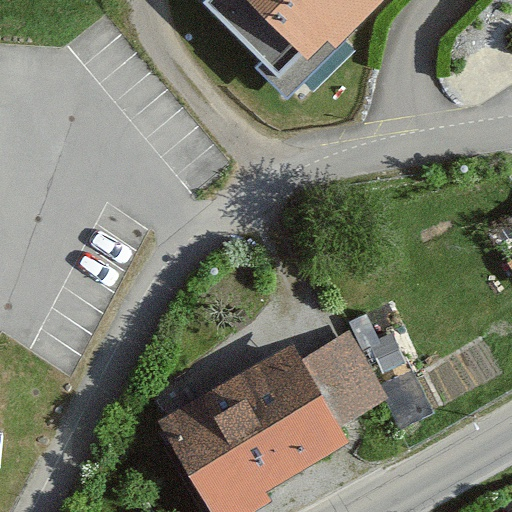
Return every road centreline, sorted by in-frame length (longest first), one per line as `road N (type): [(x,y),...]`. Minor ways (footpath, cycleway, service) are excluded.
road 1 (residential): [(511,124),(363,144),(243,188),(200,215),(153,273),(46,511)]
road 2 (track): [(267,179),(159,38),(152,0)]
road 3 (unclassified): [(511,427),(363,511)]
